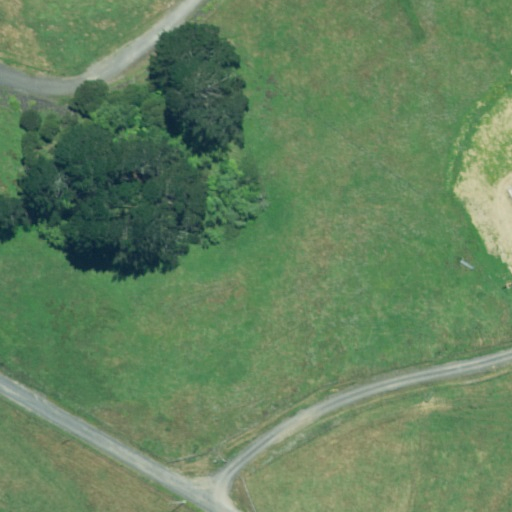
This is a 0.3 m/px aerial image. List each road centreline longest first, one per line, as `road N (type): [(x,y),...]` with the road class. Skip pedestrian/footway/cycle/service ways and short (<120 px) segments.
road 1 (unclassified): [(223,511),(0,375)]
road 2 (unclassified): [(0,84),(27,92),(96,89),(156,56),(224,0)]
